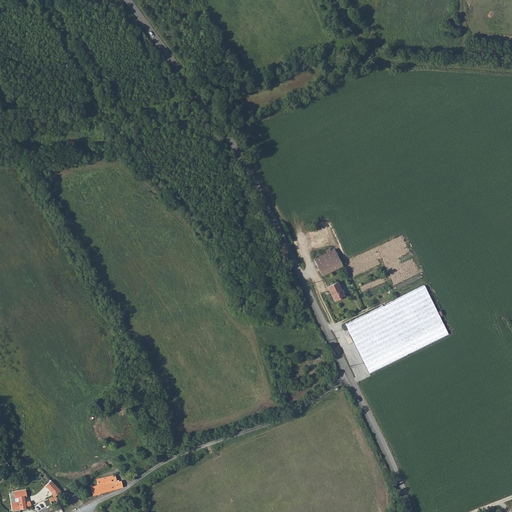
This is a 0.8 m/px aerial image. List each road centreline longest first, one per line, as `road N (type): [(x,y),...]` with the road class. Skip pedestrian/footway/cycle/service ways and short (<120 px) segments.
road 1 (tertiary): [(129,0),(239,153),(347,373)]
road 2 (unclassified): [(79,511),(172,457),(294,412),(347,373)]
road 3 (tertiary): [(347,373),(409,511)]
